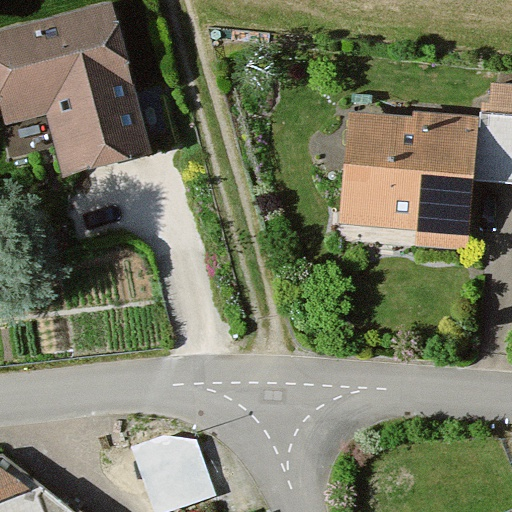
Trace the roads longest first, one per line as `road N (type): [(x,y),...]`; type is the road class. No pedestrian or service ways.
road 1 (track): [(180,0),(283,385)]
road 2 (residential): [(254,384),(511,401)]
road 3 (residential): [(0,398),(254,384)]
road 4 (residential): [(302,511),(254,384)]
